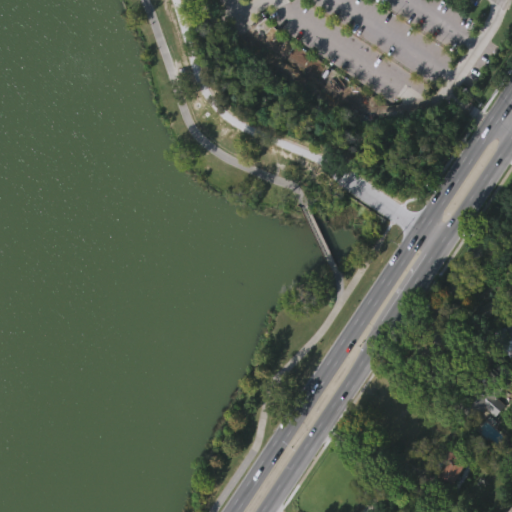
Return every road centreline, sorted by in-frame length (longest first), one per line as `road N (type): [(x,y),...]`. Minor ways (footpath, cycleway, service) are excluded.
road 1 (primary): [(511,91),(229,511)]
road 2 (primary): [(263,511),(511,139)]
